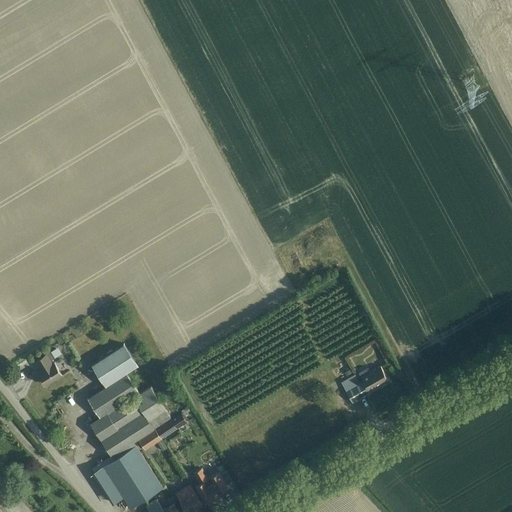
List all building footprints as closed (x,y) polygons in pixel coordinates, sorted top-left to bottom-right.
[(170,417),(159,400),(150,386),(115,408),(113,407),(138,391),(125,370),(136,363),(124,344),(92,364),(106,386),(88,397),(100,416),(90,423),(113,458),(94,471),(104,486),(113,480),(131,507),(163,486),(133,440),(170,417)] [(35,360),(41,370),(38,372),(46,384),(62,374),(54,362),(52,363),(50,360),(55,357),(51,351),(35,360)] [(365,381),(347,391),(353,402),(372,392),(370,390),(390,379),(382,366),(372,372),(370,367),(360,372),(365,381)] [(182,419),(178,409),(171,412),(175,422),(182,419)] [(163,437),(177,428),(171,419),(158,428),(163,437)] [(161,438),(154,428),(139,438),(139,439),(144,446),(146,448),(161,438)] [(139,439),(136,441),(140,448),(144,446),(139,439)] [(162,439),(158,442),(163,450),(167,447),(162,439)] [(207,478),(201,468),(194,472),(200,482),(196,485),(206,503),(215,497),(214,494),(218,492),(219,493),(228,487),(219,471),(209,477),(210,477),(207,478)] [(189,511),(203,504),(191,483),(175,493),(181,502),(180,502),(186,511),(189,511)] [(162,509),(156,499),(147,504),(151,511),(179,511),(174,503),(162,509)]
